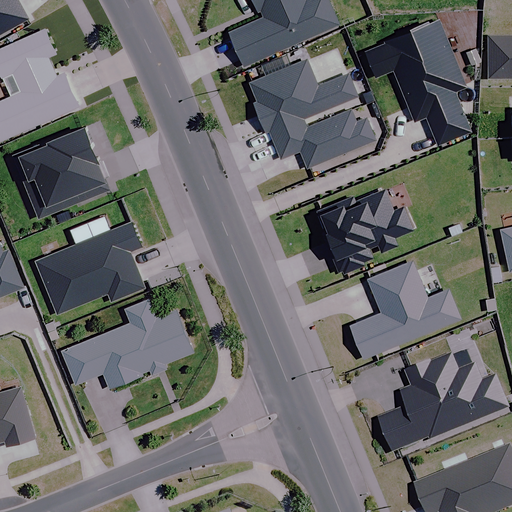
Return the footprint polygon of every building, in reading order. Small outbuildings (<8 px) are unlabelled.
[(0,0),(0,32),(26,18),(16,0),(0,0)] [(226,33),(241,67),(338,25),(326,0),(250,0),(259,19),(226,33)] [(466,87),(437,20),(361,52),(372,78),(391,70),(413,122),(424,117),(437,146),(469,131),(452,93),(466,87)] [(0,101),(0,140),(77,107),(63,73),(55,76),(46,57),(54,53),(44,31),(0,49),(0,77),(11,73),(19,93),(0,101)] [(511,35),(486,35),(486,79),(511,78),(511,35)] [(364,87),(354,63),(323,76),(312,50),(254,74),(262,93),(258,94),(270,124),(275,123),(286,151),(305,143),(312,160),(381,132),(372,110),(361,114),(356,102),(312,120),(308,110),(364,87)] [(10,157),(35,218),(107,189),(82,128),(10,157)] [(340,270),(342,274),(362,266),(361,263),(372,258),(368,248),(376,245),(379,252),(395,246),(392,238),(412,230),(402,207),(392,211),(383,190),(353,202),(351,197),(316,211),(325,233),(322,235),(337,272),(340,270)] [(130,221),(34,260),(56,314),(106,293),(109,301),(142,288),(127,252),(141,246),(130,221)] [(511,227),(499,230),(508,271),(511,270),(511,227)] [(0,296),(22,287),(6,250),(1,253),(0,250),(0,296)] [(348,326),(362,359),(460,318),(448,289),(425,299),(410,262),(366,280),(380,313),(348,326)] [(130,323),(61,352),(74,384),(101,373),(108,388),(141,375),(140,373),(148,369),(150,374),(163,369),(161,364),(191,352),(174,310),(155,318),(147,300),(124,309),(130,323)] [(472,365),(466,351),(454,356),(453,354),(432,363),(431,362),(406,372),(412,388),(399,393),(405,409),(379,419),(393,453),(429,438),(431,441),(509,409),(495,375),(481,381),(474,364),(472,365)] [(0,441),(3,441),(5,447),(34,438),(19,389),(0,394),(0,441)] [(511,450),(510,445),(414,484),(425,511),(497,511),(511,506),(511,450)]
